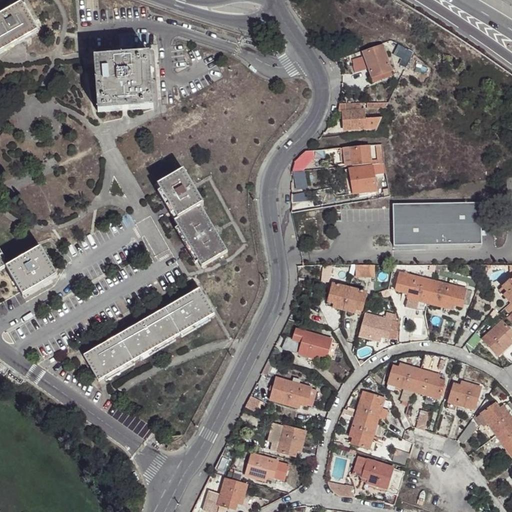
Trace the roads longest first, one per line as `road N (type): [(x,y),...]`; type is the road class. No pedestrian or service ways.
road 1 (unclassified): [(280,16),(320,78),(320,107),(279,160),(268,189),(280,283),(274,306),(179,482)]
road 2 (residential): [(506,378),(445,350),(381,358),(354,379),(338,406),(316,496)]
road 3 (unclassified): [(179,482),(0,348)]
